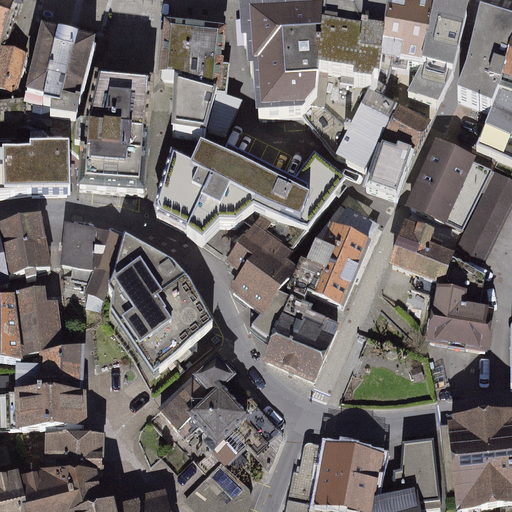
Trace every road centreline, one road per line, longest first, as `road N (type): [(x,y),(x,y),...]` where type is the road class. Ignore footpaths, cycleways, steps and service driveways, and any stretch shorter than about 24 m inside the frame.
road 1 (residential): [(326,426),(442,137),(479,0)]
road 2 (residential): [(0,228),(60,217),(120,226),(182,255),(222,309),(248,368),(302,421)]
road 3 (residential): [(326,426),(392,430),(448,412),(511,412)]
